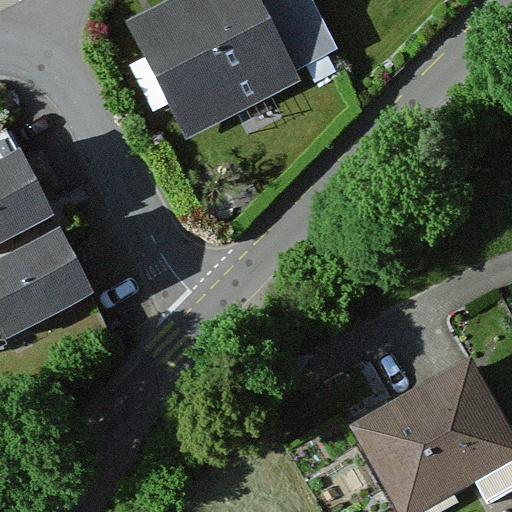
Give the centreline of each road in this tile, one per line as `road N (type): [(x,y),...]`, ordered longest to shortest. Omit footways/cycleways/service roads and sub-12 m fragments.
road 1 (tertiary): [(511,2),(412,95),(204,320)]
road 2 (residential): [(204,320),(33,18)]
road 3 (tertiary): [(204,320),(48,511)]
road 4 (residential): [(511,272),(366,340)]
